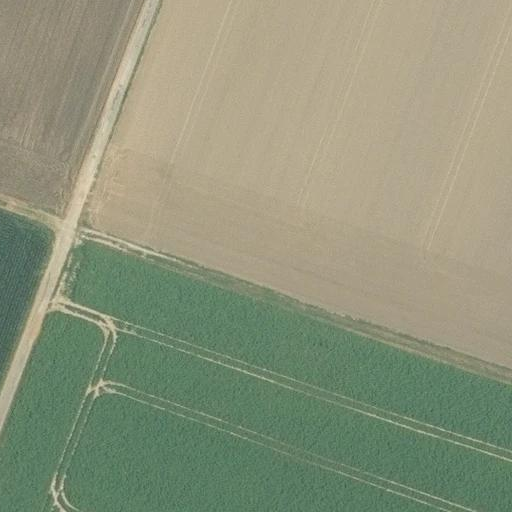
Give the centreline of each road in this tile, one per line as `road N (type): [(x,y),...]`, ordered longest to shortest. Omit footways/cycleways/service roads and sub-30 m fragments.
road 1 (track): [(511,380),(0,205)]
road 2 (track): [(0,421),(153,0)]
